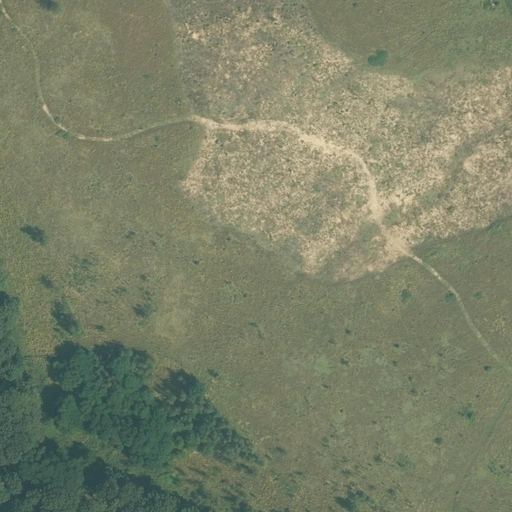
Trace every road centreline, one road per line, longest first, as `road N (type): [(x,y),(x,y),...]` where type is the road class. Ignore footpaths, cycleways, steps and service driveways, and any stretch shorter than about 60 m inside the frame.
road 1 (unknown): [(142,511),(0,462)]
road 2 (track): [(511,386),(443,511)]
